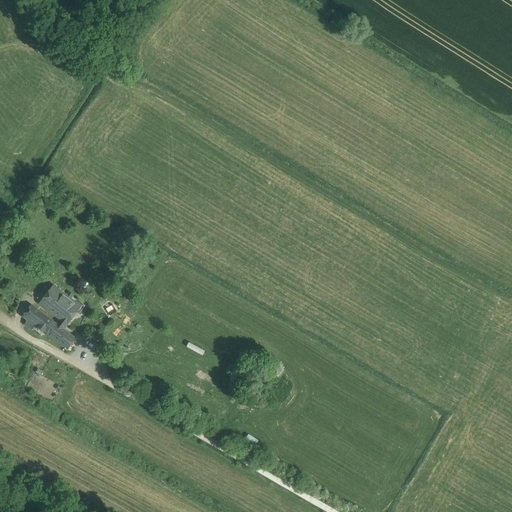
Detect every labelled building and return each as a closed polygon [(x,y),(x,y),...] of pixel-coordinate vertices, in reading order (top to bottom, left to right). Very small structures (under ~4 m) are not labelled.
[(70,270),(65,271),(62,275),(63,280),(67,283),(72,283),(75,279),(75,273),(70,270)] [(60,320),(66,324),(76,312),(77,313),(80,313),(82,310),(82,307),(80,306),(54,286),(51,290),(46,286),(43,291),(47,294),(40,304),(60,320)] [(113,305),(106,309),(110,316),(117,312),(113,305)] [(56,325),(31,306),(24,316),(28,320),(31,322),(39,328),(39,327),(49,335),(56,325)] [(66,324),(60,320),(56,325),(62,329),(66,324)] [(62,329),(56,325),(49,335),(68,348),(74,338),(62,329)]
